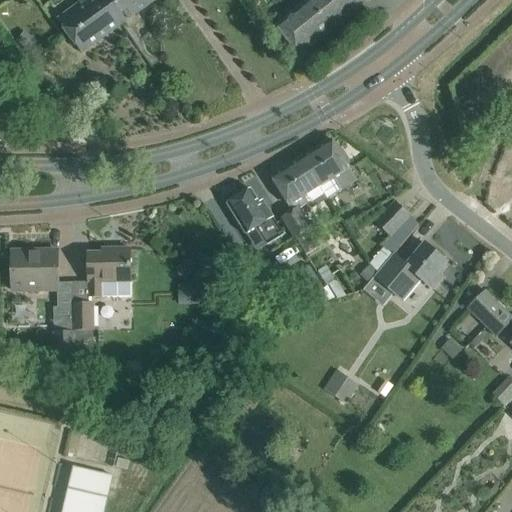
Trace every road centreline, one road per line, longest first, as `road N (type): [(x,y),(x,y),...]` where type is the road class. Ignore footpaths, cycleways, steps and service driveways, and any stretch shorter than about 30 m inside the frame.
road 1 (primary): [(0,205),(78,199),(191,172),(317,118),(388,73)]
road 2 (primary): [(374,54),(297,103),(183,149),(131,164),(0,168)]
road 3 (unclassified): [(511,257),(451,203),(423,162),(417,121),(388,73)]
